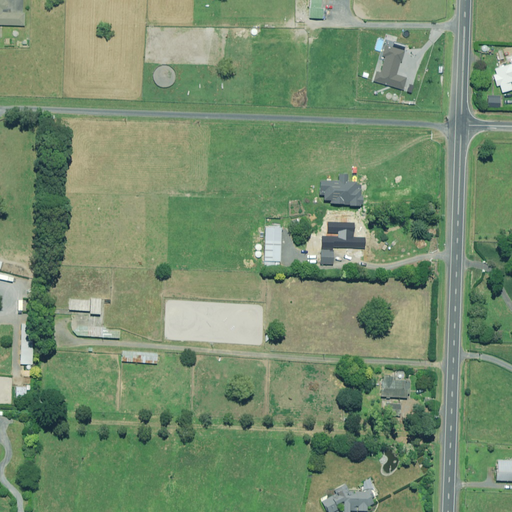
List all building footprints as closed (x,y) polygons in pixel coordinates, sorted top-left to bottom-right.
[(0,0),(0,24),(26,26),(26,12),(4,12),(4,5),(6,5),(6,0),(0,0)] [(312,0),(312,7),(307,7),(306,12),(311,13),(310,18),(324,19),(325,14),(325,0),(312,0)] [(511,65),(497,69),(498,74),(495,75),(498,86),(501,85),(504,93),(511,89),(511,82),(511,81),(511,65)] [(501,98),(489,98),(489,108),(501,108),(501,98)] [(311,227),(310,242),(318,242),(318,245),(310,245),(309,262),(326,263),(326,250),(348,251),(349,227),(337,227),(337,219),(329,218),(329,227),(311,227)] [(267,226),(265,269),(276,269),(276,266),(280,266),(282,227),(267,226)] [(102,299),(92,298),(91,300),(71,299),(70,310),(91,311),(91,314),(101,314),(102,299)] [(36,324),(23,324),(21,364),(34,364),(36,324)] [(106,328),(79,326),(78,336),(120,338),(120,331),(105,330),(106,328)] [(159,354),(124,351),(123,361),(158,364),(159,354)] [(395,381),(396,377),(383,376),(382,396),(408,398),(409,381),(395,381)] [(27,398),(27,387),(17,387),(17,398),(27,398)] [(511,460),(499,460),(497,480),(511,481),(511,460)] [(359,485),(363,491),(351,491),(346,483),(331,493),(333,496),(323,502),(329,511),(335,511),(338,510),(343,511),(351,511),(351,507),(356,507),(356,511),(369,511),(369,505),(372,505),(372,498),(381,495),(371,479),(359,485)]
